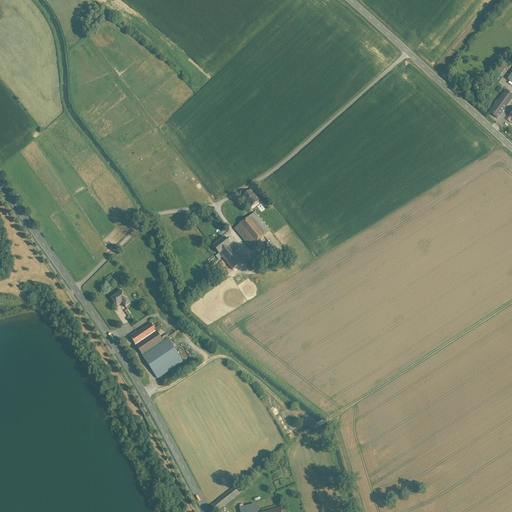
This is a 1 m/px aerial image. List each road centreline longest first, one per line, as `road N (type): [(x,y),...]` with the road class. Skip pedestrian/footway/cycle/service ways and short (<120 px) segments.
road 1 (track): [(145,395),(229,358),(262,384),(280,419),(305,433),(511,302)]
road 2 (unclassified): [(408,52),(276,169),(217,206),(155,214),(75,289)]
road 3 (secondary): [(206,511),(148,400),(75,289)]
road 4 (tertiary): [(511,147),(408,52)]
road 5 (secondary): [(75,289),(0,184)]
